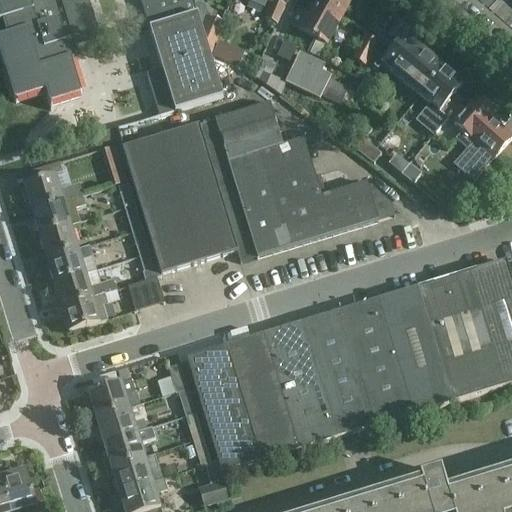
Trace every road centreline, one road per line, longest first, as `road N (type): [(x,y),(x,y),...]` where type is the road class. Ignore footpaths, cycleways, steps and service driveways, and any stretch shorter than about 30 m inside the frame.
road 1 (residential): [(511,227),(420,272),(37,380)]
road 2 (residential): [(271,511),(511,444)]
road 3 (residential): [(37,380),(0,262)]
